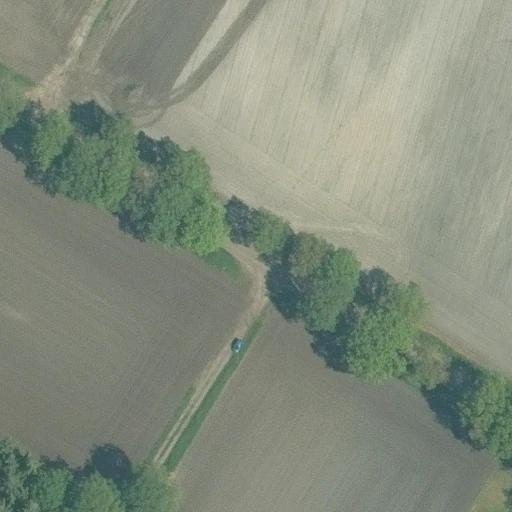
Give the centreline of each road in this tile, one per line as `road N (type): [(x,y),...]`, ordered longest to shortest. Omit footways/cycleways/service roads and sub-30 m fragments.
road 1 (unclassified): [(511,419),(0,96)]
road 2 (track): [(279,270),(131,511)]
